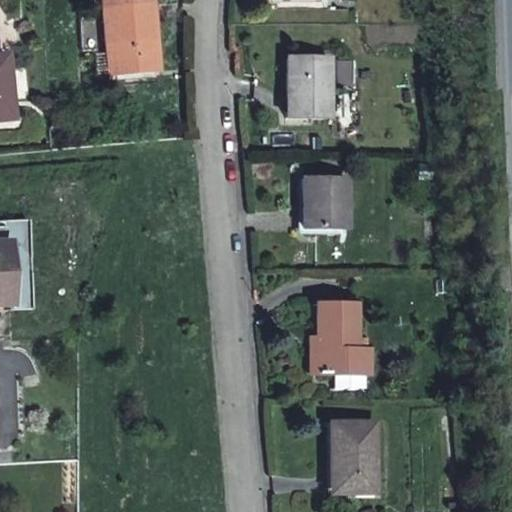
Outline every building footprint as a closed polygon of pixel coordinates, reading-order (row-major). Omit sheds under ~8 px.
[(99,40),(103,74),(145,70),(136,0),(89,0),(94,41),(99,40)] [(98,75),(103,74),(99,40),(94,41),(98,75)] [(321,111),(321,51),(279,51),(280,111),(321,111)] [(344,220),(342,170),(297,172),(300,222),(344,220)] [(305,295),(307,330),(308,362),(321,362),(322,378),(354,376),(353,361),(361,360),(360,337),(346,338),(345,294),(305,295)] [(308,362),(307,330),(295,330),(297,362),(308,362)] [(371,482),(368,410),(322,411),(323,434),(330,434),(332,484),(371,482)]
